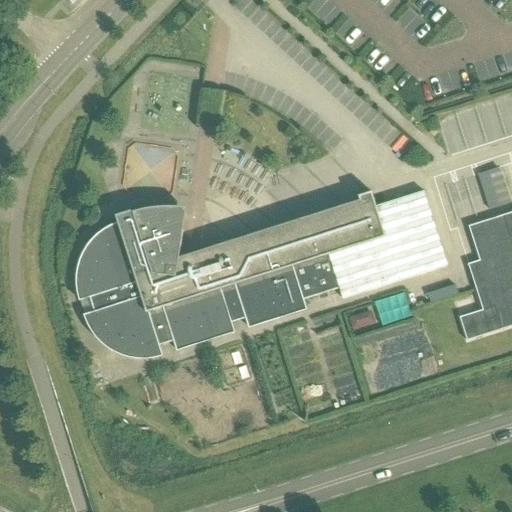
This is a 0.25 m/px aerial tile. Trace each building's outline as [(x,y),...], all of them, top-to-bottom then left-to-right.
[(511,96),(479,104),(486,135),(511,129),(511,96)] [(434,138),(439,133),(434,129),(429,133),(434,138)] [(489,211),(511,204),(500,168),(478,175),(489,211)] [(448,267),(425,192),(377,207),(373,193),(359,198),(361,202),(179,259),(185,218),(176,217),(168,216),(160,217),(153,218),(145,219),(136,222),(133,212),(116,217),(119,227),(113,229),(106,233),(100,237),(95,243),(90,249),(88,252),(84,259),(83,262),(81,270),(80,277),(79,285),(80,292),(83,301),(90,299),(95,313),(87,316),(91,325),(94,331),(99,337),(104,343),(110,348),(123,354),(131,357),(138,358),(146,358),(153,357),(161,355),(162,355),(160,347),(175,342),(177,350),(234,332),(232,324),(247,319),(249,327),(306,309),(304,301),(340,290),(343,300),(448,267)] [(511,213),(504,216),(469,227),(480,261),(468,265),(483,311),(460,319),(468,341),(511,327),(511,213)] [(429,294),(432,302),(458,294),(456,286),(429,294)] [(360,329),(378,324),(374,311),(356,316),(360,329)]
